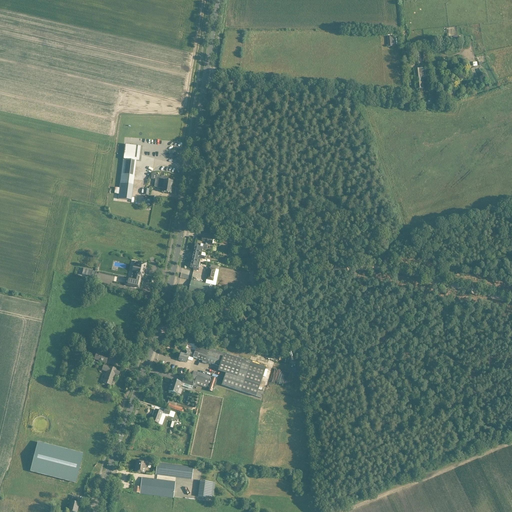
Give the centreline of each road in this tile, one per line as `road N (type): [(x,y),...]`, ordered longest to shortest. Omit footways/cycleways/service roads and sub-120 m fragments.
road 1 (secondary): [(95,511),(176,258),(217,0)]
road 2 (track): [(511,300),(406,270),(348,267),(163,332)]
